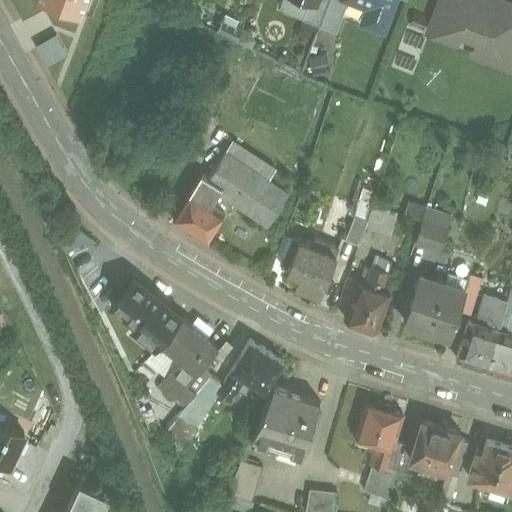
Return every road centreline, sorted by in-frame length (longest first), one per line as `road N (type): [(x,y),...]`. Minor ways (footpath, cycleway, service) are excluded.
road 1 (residential): [(511,398),(301,334),(137,234),(77,175),(0,38)]
road 2 (residential): [(27,511),(69,425),(74,391),(0,214)]
